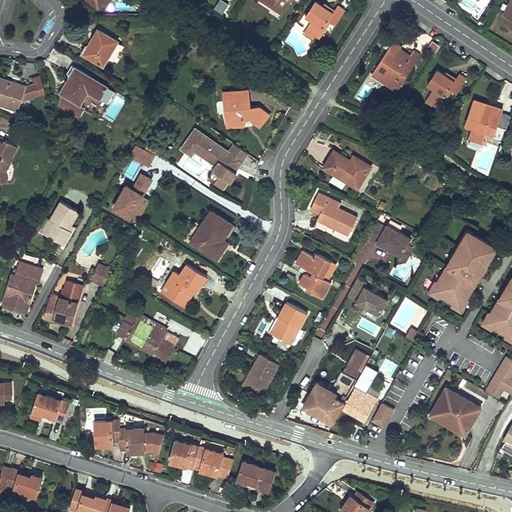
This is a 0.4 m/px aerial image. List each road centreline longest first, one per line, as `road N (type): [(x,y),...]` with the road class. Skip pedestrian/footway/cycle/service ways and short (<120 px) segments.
road 1 (residential): [(191,402),(278,234),(287,151),(385,0)]
road 2 (secondary): [(191,402),(0,332)]
road 3 (secondary): [(511,492),(330,447)]
road 4 (residential): [(157,489),(0,438)]
road 5 (secondary): [(330,447),(191,402)]
road 6 (residential): [(411,0),(511,66)]
